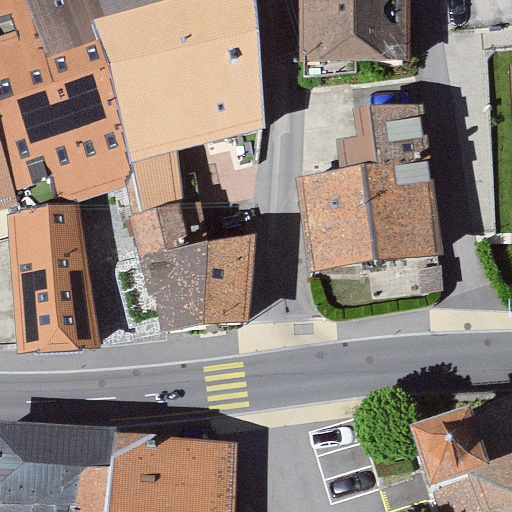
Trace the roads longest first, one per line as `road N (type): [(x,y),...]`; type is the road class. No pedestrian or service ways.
road 1 (residential): [(276,380),(283,138),(274,0)]
road 2 (tertiary): [(276,380),(161,395),(0,401)]
road 3 (tertiary): [(511,358),(276,380)]
road 4 (residential): [(290,511),(276,380)]
